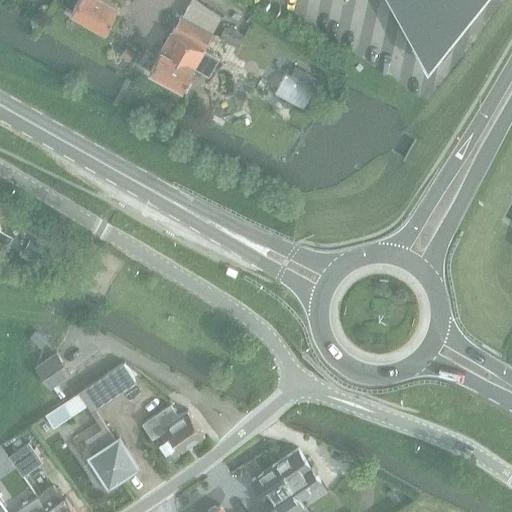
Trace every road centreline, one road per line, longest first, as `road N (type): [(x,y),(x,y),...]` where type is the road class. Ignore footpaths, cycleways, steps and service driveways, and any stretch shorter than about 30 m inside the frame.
road 1 (unclassified): [(303,383),(251,323),(0,172)]
road 2 (tertiary): [(231,234),(0,108)]
road 3 (unclassified): [(511,480),(433,436),(303,383)]
road 4 (tertiary): [(511,67),(392,256)]
road 5 (unclassified): [(303,383),(133,511)]
road 6 (tertiary): [(425,276),(511,112)]
road 7 (tertiary): [(319,303),(321,333),(345,365),(374,375),(420,358)]
